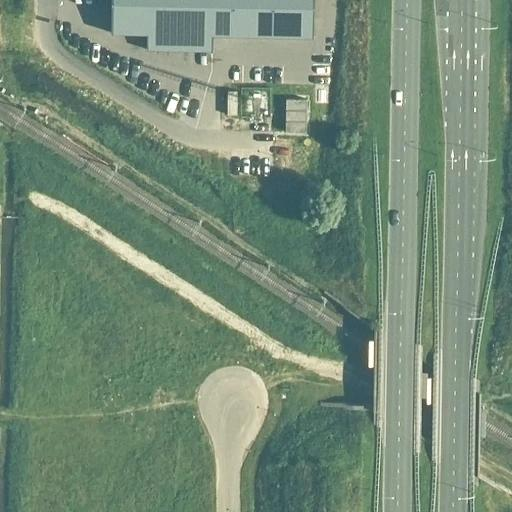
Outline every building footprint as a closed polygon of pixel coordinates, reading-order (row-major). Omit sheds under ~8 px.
[(312,0),(110,0),(110,33),(146,33),(146,49),(212,51),(212,34),(312,37),(312,0)] [(90,33),(77,59),(111,76),(124,50),(90,33)] [(119,59),(112,78),(122,82),(129,63),(119,59)] [(135,60),(122,82),(141,93),(154,70),(135,60)] [(226,92),(226,116),(237,116),(237,92),(226,92)] [(306,99),(285,99),(285,132),(306,132),(306,99)]
